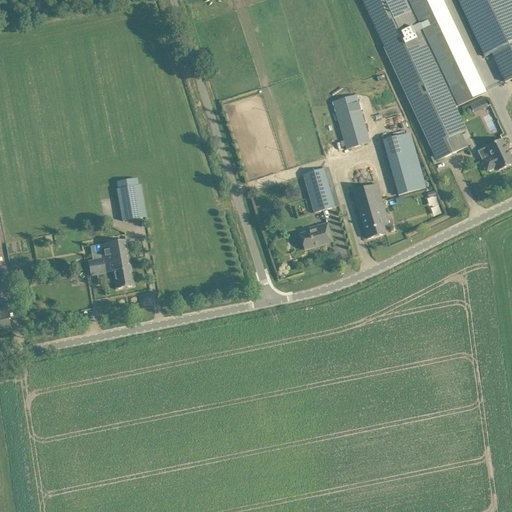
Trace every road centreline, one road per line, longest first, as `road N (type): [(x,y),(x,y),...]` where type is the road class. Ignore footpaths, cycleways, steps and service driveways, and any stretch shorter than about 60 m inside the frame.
road 1 (unclassified): [(270,302),(167,0)]
road 2 (unclassified): [(0,357),(270,302)]
road 3 (unclassified): [(270,302),(352,279),(511,203)]
